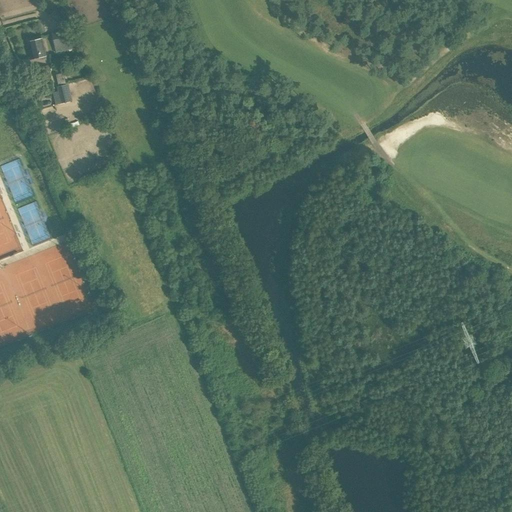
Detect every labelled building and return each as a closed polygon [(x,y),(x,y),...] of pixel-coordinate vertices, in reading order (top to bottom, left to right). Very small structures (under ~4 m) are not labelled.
[(68,29),(52,33),(55,47),(71,43),(72,48),(78,47),(73,28),(68,29)] [(46,58),(42,39),(35,40),(34,39),(31,40),(30,42),(28,42),(32,59),(40,57),(40,59),(46,58)] [(40,83),(52,81),(48,66),(37,68),(40,83)] [(58,85),(65,83),(64,77),(65,76),(63,69),(55,71),(58,85)] [(66,84),(59,86),(60,91),(53,93),(56,105),(71,101),(68,89),(67,89),(66,84)]
